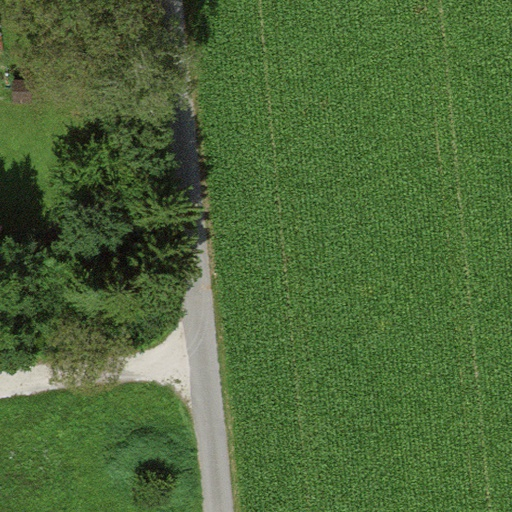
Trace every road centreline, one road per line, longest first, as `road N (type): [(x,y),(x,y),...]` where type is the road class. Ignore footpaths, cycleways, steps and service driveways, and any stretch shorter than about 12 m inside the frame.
road 1 (unclassified): [(171,0),(217,511)]
road 2 (track): [(0,389),(203,360)]
